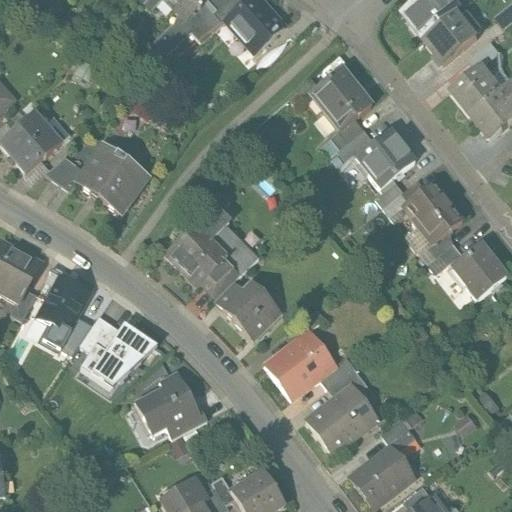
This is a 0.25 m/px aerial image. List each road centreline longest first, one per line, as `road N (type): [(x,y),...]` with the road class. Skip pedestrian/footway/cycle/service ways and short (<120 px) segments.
road 1 (residential): [(0,203),(115,274),(178,327),(332,511)]
road 2 (residential): [(511,231),(350,12)]
